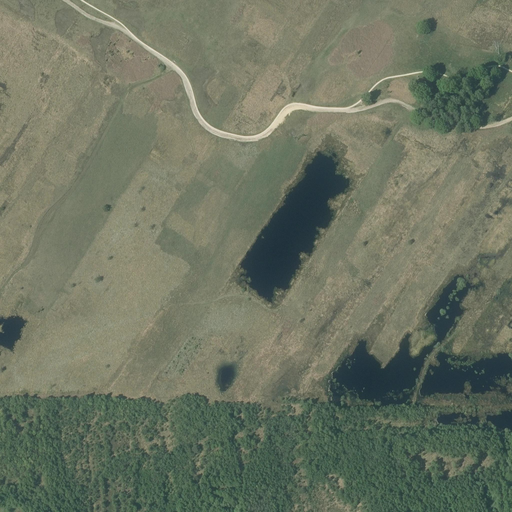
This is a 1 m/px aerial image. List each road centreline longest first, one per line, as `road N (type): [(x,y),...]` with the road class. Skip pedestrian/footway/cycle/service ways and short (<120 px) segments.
road 1 (track): [(511,118),(467,129),(390,99),(349,110),(291,107),(260,138),(241,140),(203,125),(167,64)]
road 2 (track): [(62,0),(167,64)]
